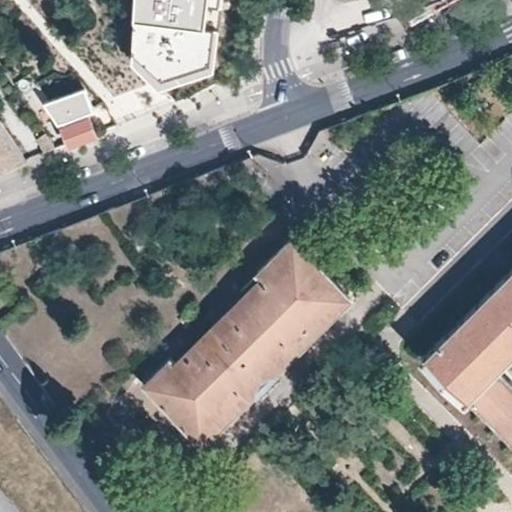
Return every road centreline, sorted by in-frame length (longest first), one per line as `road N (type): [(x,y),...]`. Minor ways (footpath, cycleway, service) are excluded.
road 1 (residential): [(284,118),(0,226)]
road 2 (residential): [(284,118),(511,30)]
road 3 (tertiary): [(114,511),(0,353)]
road 4 (residential): [(271,0),(269,86),(284,118)]
